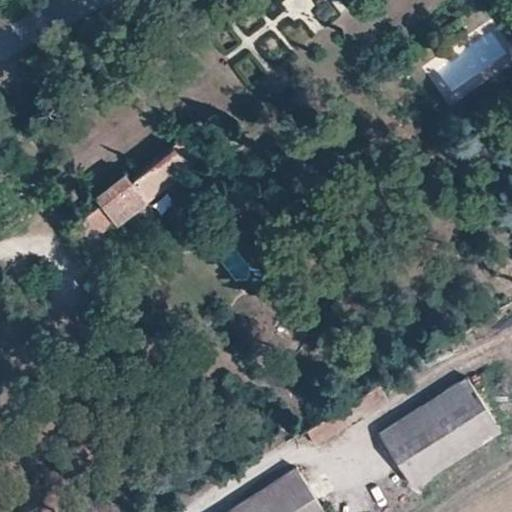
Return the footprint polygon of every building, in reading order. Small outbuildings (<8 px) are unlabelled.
[(210,194),(175,152),(132,184),(126,177),(96,201),(102,210),(79,228),(75,234),(75,242),(82,247),(90,248),(119,230),(113,223),(143,200),(149,206),(176,186),(192,207),(210,194)] [(497,428),(463,375),(378,431),(412,484),(497,428)] [(338,410),(346,423),(385,399),(377,386),(338,410)] [(338,410),(306,430),(314,442),(346,423),(338,410)] [(322,511),(294,466),(222,511),(322,511)]
